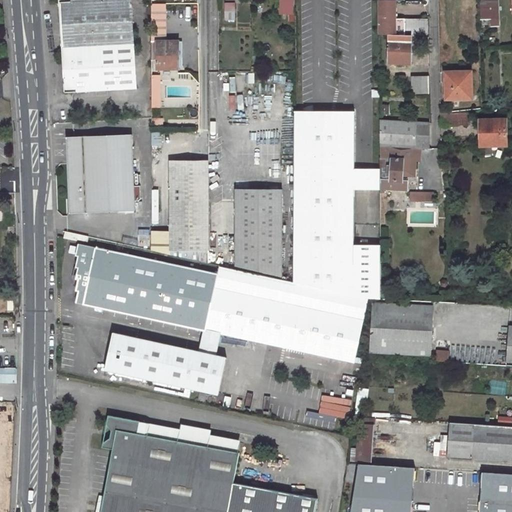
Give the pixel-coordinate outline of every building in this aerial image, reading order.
[(58,0),(64,92),(145,87),(148,87),(146,68),(148,68),(144,0),(58,0)] [(283,7),(283,14),(294,14),(294,0),(281,0),(282,7),(283,7)] [(495,0),(479,0),(481,20),(490,19),(491,26),(496,26),(495,0)] [(396,1),(378,1),(378,34),(388,35),(410,35),(428,36),(428,18),(396,19),(396,1)] [(226,3),(226,19),(236,19),(236,3),(226,3)] [(156,41),(166,41),(166,20),(160,20),(160,28),(152,28),(152,41),(156,41)] [(397,64),(396,62),(410,62),(410,35),(388,35),(389,64),(397,64)] [(166,41),(156,41),(157,68),(179,68),(179,41),(166,41)] [(471,72),(445,72),(445,87),(449,87),(449,99),(471,98),(471,72)] [(429,76),(412,76),(412,93),(429,93),(429,76)] [(152,80),(152,105),(161,105),(160,80),(152,80)] [(355,111),(294,111),(293,281),(354,295),(354,247),(355,190),(355,168),(355,111)] [(451,125),(468,124),(468,114),(450,115),(451,125)] [(506,119),(482,120),(482,146),(507,145),(506,119)] [(379,120),(380,145),(418,147),(418,122),(379,120)] [(418,122),(418,147),(430,148),(430,123),(418,122)] [(150,132),(150,146),(160,146),(161,132),(150,132)] [(132,135),(69,138),(71,213),(134,210),(132,135)] [(407,180),(404,180),(404,175),(407,176),(413,176),(413,160),(380,158),(380,169),(380,189),(407,190),(407,180)] [(380,169),(355,168),(355,190),(380,189),(380,169)] [(152,250),(170,254),(181,257),(208,263),(208,171),(169,172),(169,231),(169,237),(152,238),(152,250)] [(237,189),(237,265),(251,269),(251,189),(237,189)] [(251,189),(251,269),(282,276),(282,189),(251,189)] [(434,192),(410,192),(410,201),(434,201),(434,192)] [(65,231),(64,238),(77,241),(79,234),(65,231)] [(208,263),(181,257),(179,266),(79,245),(77,256),(79,257),(77,268),(79,268),(77,280),(79,280),(77,292),(79,292),(77,304),(204,331),(222,334),(256,342),(304,352),(302,364),(352,376),(368,299),(220,267),(221,265),(208,263)] [(381,247),(354,247),(354,295),(372,299),(381,299),(381,247)] [(373,303),(370,352),(430,355),(433,306),(373,303)] [(222,334),(204,331),(199,352),(217,356),(222,334)] [(501,342),(500,352),(507,352),(506,365),(511,365),(511,332),(509,332),(508,342),(501,342)] [(199,352),(114,334),(106,371),(219,396),(227,358),(217,356),(199,352)] [(256,342),(253,353),(302,364),(304,352),(256,342)] [(435,361),(447,361),(447,350),(435,350),(435,361)] [(140,422),(108,416),(107,425),(111,431),(110,438),(103,443),(102,448),(113,450),(101,511),(315,511),(318,498),(234,483),(239,453),(137,434),(140,422)] [(358,423),(355,461),(372,463),(374,425),(358,423)] [(511,426),(449,423),(447,458),(511,462),(511,426)] [(409,511),(413,468),(353,463),(348,511),(409,511)] [(511,511),(511,474),(479,473),(477,511),(511,511)]
